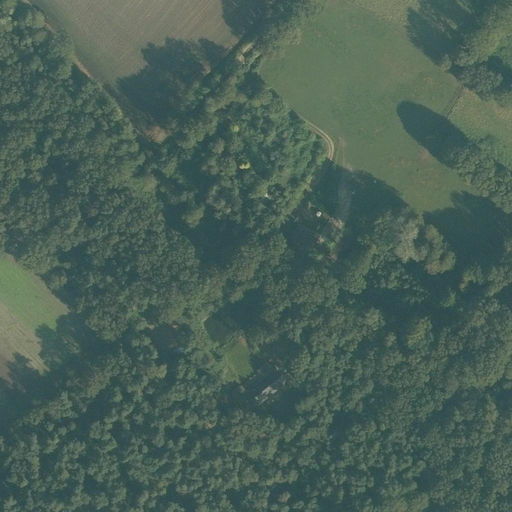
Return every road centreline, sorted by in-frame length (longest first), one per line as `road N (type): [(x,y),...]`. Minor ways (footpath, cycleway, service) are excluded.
road 1 (track): [(9,242),(218,434),(261,439),(390,417),(436,418),(511,298)]
road 2 (track): [(9,242),(116,181),(235,61)]
road 3 (track): [(148,152),(17,0)]
